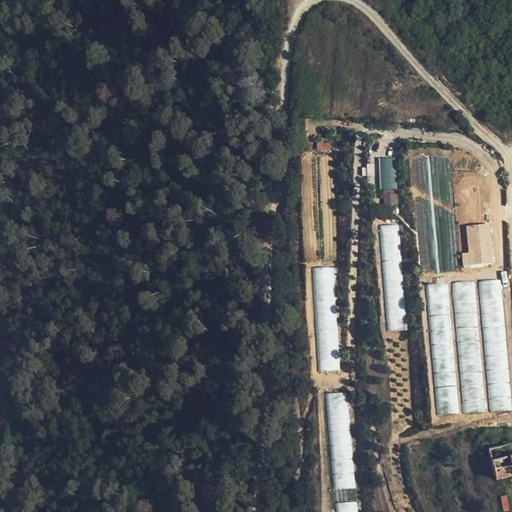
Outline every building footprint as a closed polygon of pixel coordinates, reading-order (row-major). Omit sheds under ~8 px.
[(380,158),(383,206),(399,204),(396,157),(380,158)] [(380,225),(389,330),(408,329),(400,224),(380,225)] [(493,258),(490,224),(467,226),(469,243),(473,242),(473,249),(475,249),(476,259),(493,258)] [(335,267),(314,268),(321,371),(341,369),(335,267)] [(504,300),(502,279),(481,281),(483,302),(504,300)] [(327,393),(335,511),(361,511),(359,474),(355,474),(349,391),(327,393)] [(511,443),(489,448),(495,481),(511,477),(511,443)]
